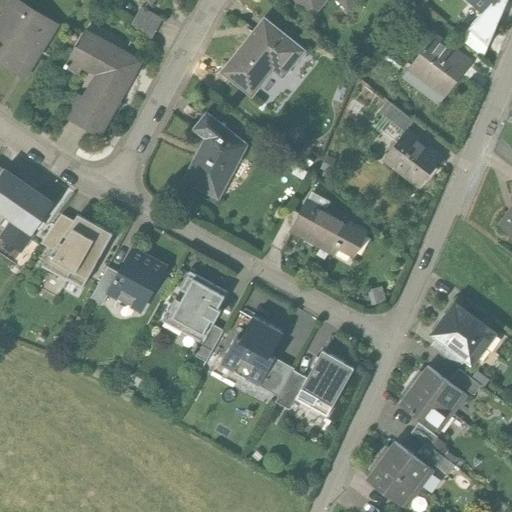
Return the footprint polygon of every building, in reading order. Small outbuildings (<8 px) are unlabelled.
[(297,0),(314,13),(324,0),(297,0)] [(469,0),(484,14),(497,0),(469,0)] [(26,14),(11,6),(0,23),(0,60),(19,72),(34,47),(39,51),(54,27),(28,11),(26,14)] [(162,20),(141,9),(132,26),(151,41),(162,20)] [(303,52),(264,21),(233,60),(234,61),(224,73),(252,96),(273,69),(283,77),(303,52)] [(139,63),(84,32),(64,67),(67,69),(73,58),(101,74),(87,100),(85,102),(100,110),(89,131),(98,136),(139,63)] [(470,64),(434,36),(412,65),(403,77),(439,105),(450,92),(445,88),(456,74),(460,76),(469,65),(470,65),(470,64)] [(80,96),(68,119),(89,131),(100,110),(85,102),(87,100),(80,96)] [(414,122),(393,105),(384,115),(406,132),(414,122)] [(245,147),(207,116),(196,131),(211,142),(202,158),(198,156),(185,181),(213,195),(231,159),(234,161),(245,147)] [(440,159),(406,132),(385,160),(419,187),(440,159)] [(34,191),(4,170),(0,176),(0,211),(13,221),(34,191)] [(54,205),(34,191),(13,221),(1,237),(21,251),(54,205)] [(364,234),(307,203),(301,215),(292,231),(293,232),(315,244),(326,242),(328,238),(334,241),(336,247),(339,246),(353,254),(364,234)] [(290,209),(270,247),(281,253),(293,232),(292,231),(301,215),(290,209)] [(511,210),(499,228),(511,237),(511,210)] [(61,256),(74,237),(81,225),(68,216),(48,248),(61,256)] [(92,290),(121,242),(92,225),(82,242),(74,237),(61,256),(54,268),(92,290)] [(119,274),(109,293),(109,294),(141,311),(165,268),(133,250),(119,274)] [(119,274),(108,268),(90,300),(102,306),(109,294),(109,293),(119,274)] [(227,293),(190,272),(180,290),(186,293),(180,303),(174,300),(164,318),(184,329),(182,333),(203,344),(213,325),(221,312),(218,310),(227,293)] [(493,334),(455,306),(433,335),(437,338),(466,360),(472,364),(484,347),(491,352),(500,340),(493,335),(493,334)] [(288,335),(255,318),(242,341),(236,338),(222,365),(261,385),(277,355),(288,335)] [(203,344),(202,346),(212,352),(224,331),(213,325),(203,344)] [(466,360),(437,338),(430,348),(459,369),(466,360)] [(212,352),(202,346),(196,357),(206,363),(212,352)] [(307,379),(295,400),(327,418),(354,369),(322,351),(307,379)] [(292,363),(277,355),(261,385),(276,393),(292,363)] [(467,396),(427,367),(422,374),(419,371),(410,383),(453,415),(467,396)] [(459,369),(452,379),(474,396),(481,386),(459,369)] [(307,379),(293,371),(275,403),(289,410),(295,400),(307,379)] [(453,415),(410,383),(402,395),(405,397),(399,404),(439,433),(453,415)] [(437,438),(418,424),(411,433),(425,444),(430,448),(437,438)] [(434,471),(395,442),(389,449),(386,447),(378,458),(420,490),(434,471)] [(430,448),(425,444),(418,453),(447,474),(454,465),(430,448)] [(420,490),(378,458),(369,470),(372,472),(367,479),(406,509),(420,490)]
